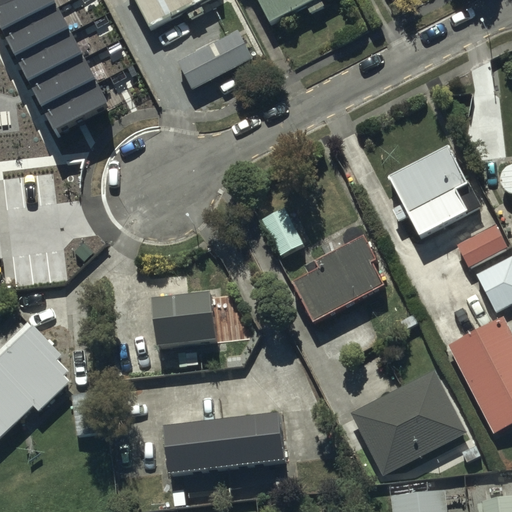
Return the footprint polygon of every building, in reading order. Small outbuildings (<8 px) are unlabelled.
[(52,0),(0,0),(0,28),(56,135),(109,107),(52,0)] [(140,0),(157,33),(192,16),(195,23),(212,15),(208,8),(223,0),(140,0)] [(260,0),(276,30),(312,12),(316,20),(332,12),(328,4),(335,0),(260,0)] [(183,66),(197,94),(260,63),(246,35),(183,66)] [(449,148),(389,179),(421,242),(474,214),(463,193),(470,189),(449,148)] [(511,166),(502,168),(506,195),(511,193),(511,166)] [(291,207),(268,219),(286,255),(310,242),(291,207)] [(490,232),(458,248),(470,270),(508,249),(494,225),(488,228),(490,232)] [(327,268),(298,283),(319,323),(390,286),(379,265),(386,261),(372,235),(323,261),(327,268)] [(511,257),(477,276),(496,313),(511,304),(511,257)] [(223,340),(218,292),(158,298),(163,346),(223,340)] [(511,326),(508,319),(454,348),(499,433),(511,426),(511,326)] [(38,324),(0,359),(0,444),(41,405),(46,411),(80,379),(62,361),(68,356),(38,324)] [(440,370),(356,413),(389,475),(472,431),(440,370)] [(105,393),(75,395),(78,438),(108,435),(105,393)] [(285,413),(169,427),(174,473),(290,460),(285,413)] [(452,511),(451,491),(398,496),(399,511),(452,511)] [(511,511),(511,493),(484,496),(485,511),(511,511)]
